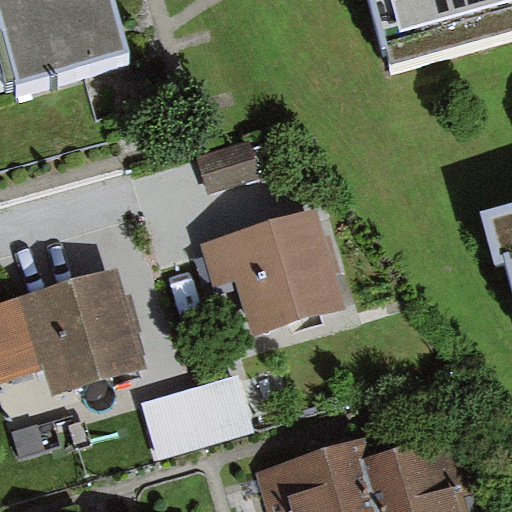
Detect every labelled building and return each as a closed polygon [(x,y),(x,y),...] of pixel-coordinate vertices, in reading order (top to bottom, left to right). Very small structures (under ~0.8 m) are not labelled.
[(0,0),(0,66),(11,105),(126,72),(105,0),(0,0)] [(511,0),(345,0),(369,90),(511,52),(511,0)] [(239,245),(269,346),(355,320),(325,219),(239,245)] [(511,221),(479,231),(511,351),(511,221)] [(42,288),(72,388),(158,363),(128,262),(42,288)] [(245,370),(159,399),(182,467),(268,438),(245,370)] [(492,511),(469,430),(392,453),(409,511),(492,511)] [(300,511),(409,511),(386,436),(286,464),(300,511)]
